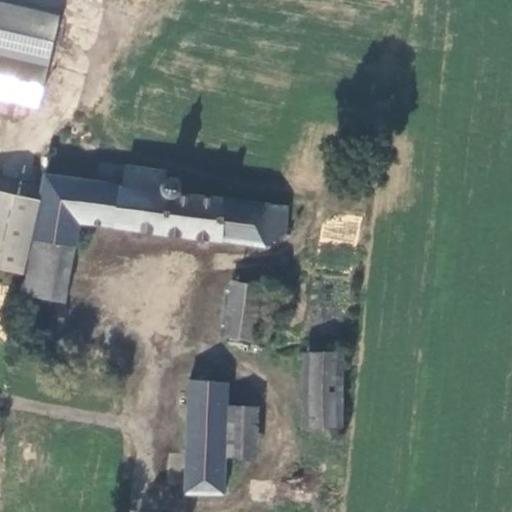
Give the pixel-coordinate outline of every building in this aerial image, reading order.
[(0,5),(0,99),(36,109),(57,20),(0,5)] [(164,174),(97,166),(95,186),(43,179),(33,242),(73,249),(77,224),(262,246),(281,234),(284,208),(177,193),(177,192),(178,191),(178,189),(178,187),(177,184),(176,183),(174,181),(173,180),(172,180),(170,180),(168,180),(165,180),(163,182),(164,174)] [(37,207),(0,197),(0,275),(21,281),(37,207)] [(73,249),(33,242),(24,299),(64,305),(73,249)] [(283,313),(286,290),(232,281),(222,337),(249,341),(255,309),(283,313)] [(340,432),(343,356),(303,354),(300,429),(340,432)] [(182,496),(224,498),(225,459),(227,406),(227,385),(185,383),(182,496)] [(227,406),(225,459),(253,459),(255,408),(227,406)]
